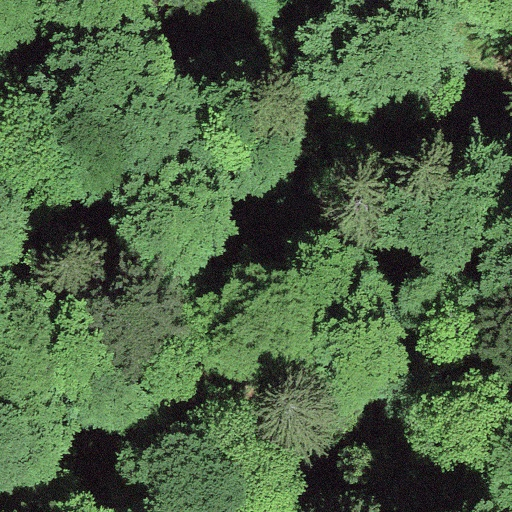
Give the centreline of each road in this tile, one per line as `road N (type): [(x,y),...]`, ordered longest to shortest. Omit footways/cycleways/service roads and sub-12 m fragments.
road 1 (track): [(318,511),(329,355),(112,51),(92,0)]
road 2 (track): [(384,0),(511,99)]
